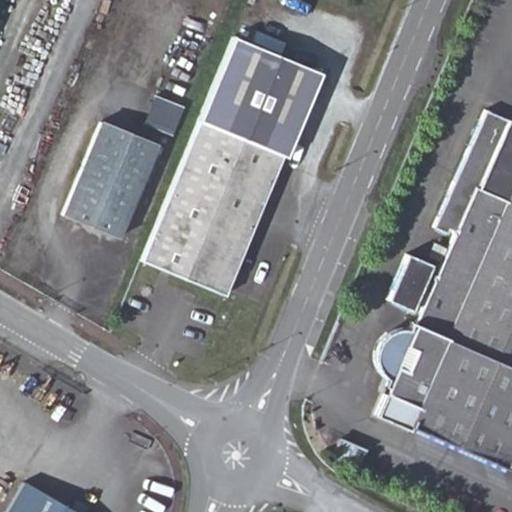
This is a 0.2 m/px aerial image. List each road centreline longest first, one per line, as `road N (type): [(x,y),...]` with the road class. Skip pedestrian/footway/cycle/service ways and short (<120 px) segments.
road 1 (unclassified): [(233,453),(429,0)]
road 2 (unclassified): [(0,313),(233,453)]
